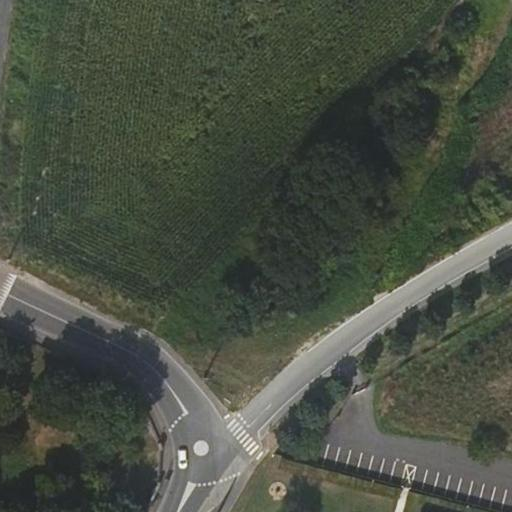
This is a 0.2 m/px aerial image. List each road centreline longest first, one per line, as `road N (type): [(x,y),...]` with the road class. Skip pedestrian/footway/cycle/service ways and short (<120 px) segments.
road 1 (track): [(288,391),(301,349),(339,287),(380,249),(511,3)]
road 2 (unclassified): [(0,290),(159,373),(199,449),(181,496)]
